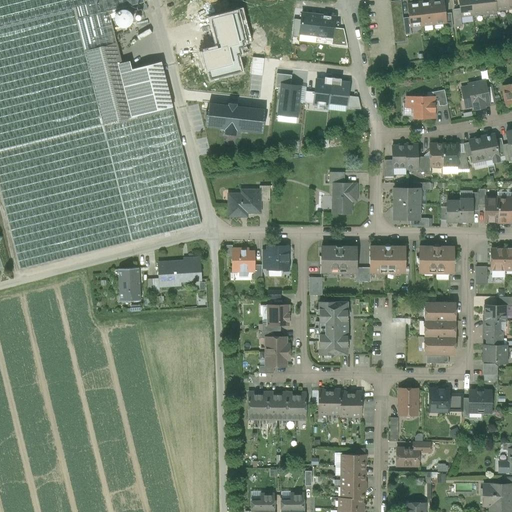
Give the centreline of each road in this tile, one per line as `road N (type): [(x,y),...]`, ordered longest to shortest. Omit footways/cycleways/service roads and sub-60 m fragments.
road 1 (track): [(214,234),(225,511)]
road 2 (unclassified): [(214,234),(154,0)]
road 3 (residential): [(467,235),(466,374),(382,375)]
road 4 (unclassified): [(214,234),(0,287)]
road 5 (residential): [(303,234),(304,374)]
road 6 (residential): [(374,134),(439,133),(511,117)]
road 7 (residential): [(382,375),(381,511)]
road 8 (residential): [(347,1),(374,134)]
